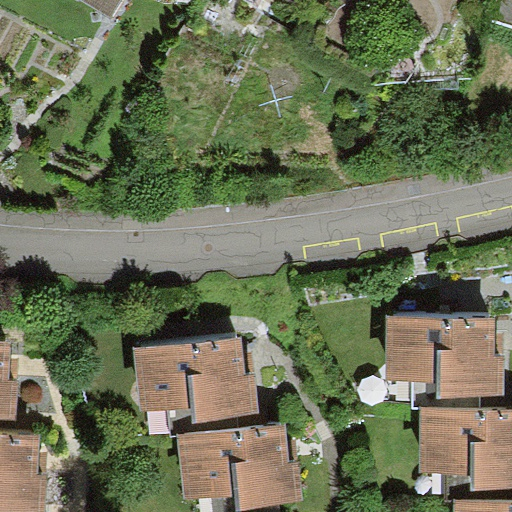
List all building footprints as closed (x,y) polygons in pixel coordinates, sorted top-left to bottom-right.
[(120,0),(85,0),(111,15),(120,0)] [(511,0),(495,0),(490,19),(511,25),(511,0)] [(497,316),(387,316),(386,378),(414,378),(414,408),(422,408),(481,409),(481,396),(505,396),(505,357),(496,357),(497,316)] [(11,344),(0,343),(0,434),(17,436),(20,381),(9,381),(11,344)] [(240,343),(136,351),(141,413),(170,411),(172,436),(178,435),(256,429),(252,379),(243,380),(240,343)] [(511,408),(481,409),(422,408),(421,471),(446,471),(445,501),(456,501),(511,501),(511,408)] [(256,429),(178,435),(185,498),(215,495),(216,511),(276,511),(278,511),(277,501),(304,499),(301,462),(290,463),(286,427),(256,429)] [(17,436),(0,434),(0,511),(18,511),(19,509),(44,510),(46,476),(37,475),(39,438),(17,436)] [(511,511),(511,501),(456,501),(455,511),(511,511)]
